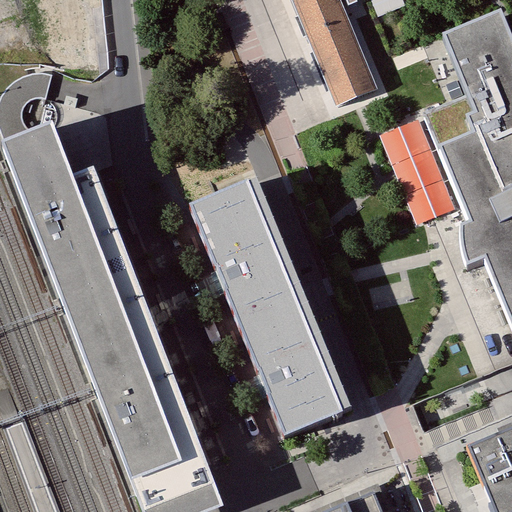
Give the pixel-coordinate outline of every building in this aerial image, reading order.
[(0,0),(0,20),(24,13),(20,0),(0,0)] [(102,0),(32,0),(47,48),(111,29),(102,0)] [(290,0),(334,105),(356,95),(375,87),(338,0),(344,0),(346,3),(351,1),(351,0),(290,0)] [(511,332),(511,39),(502,15),(442,41),(469,108),(427,125),(470,229),(461,234),(460,248),(461,251),(463,263),(468,274),(485,267),(511,332)] [(81,348),(147,322),(92,176),(71,184),(50,129),(21,141),(3,148),(81,348)] [(184,203),(236,330),(304,302),(253,179),(243,183),(241,179),(184,203)] [(347,408),(304,302),(236,330),(280,435),(347,408)] [(147,322),(81,348),(144,511),(180,511),(216,498),(147,322)] [(511,511),(511,430),(471,447),(486,483),(497,511),(511,511)] [(497,511),(486,483),(471,447),(460,451),(440,460),(461,511),(497,511)] [(381,511),(375,495),(335,511),(381,511)]
